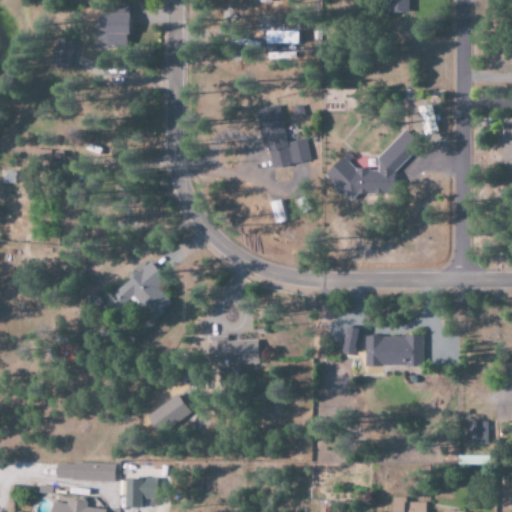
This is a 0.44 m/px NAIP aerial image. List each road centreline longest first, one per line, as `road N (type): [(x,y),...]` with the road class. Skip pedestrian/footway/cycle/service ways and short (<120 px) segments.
road 1 (residential): [(172,0),(178,173),(206,229),(231,254),(291,277),(511,280)]
road 2 (residential): [(460,0),(462,281)]
